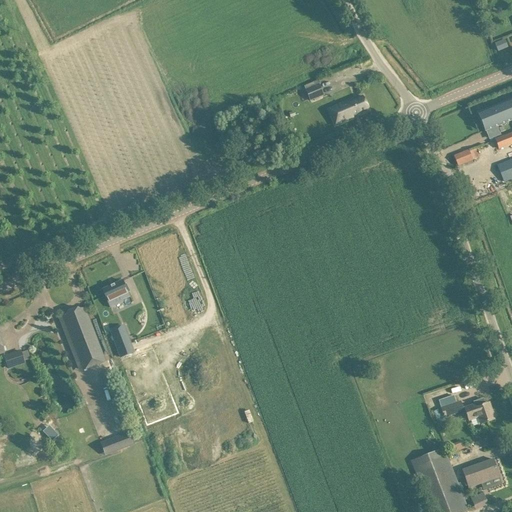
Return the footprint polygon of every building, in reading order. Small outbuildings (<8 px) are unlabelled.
[(507,47),(504,40),(495,44),(498,51),(507,47)] [(317,80),(304,85),(310,101),(323,95),(319,84),(317,80)] [(340,105),(329,109),(331,115),(336,125),(353,118),(353,116),(369,110),(363,96),(355,99),(354,98),(340,105)] [(511,99),(507,101),(478,113),(485,131),(495,127),(511,120),(511,99)] [(498,149),(511,143),(511,132),(505,135),(495,139),(498,149)] [(454,156),(458,166),(473,160),(469,150),(454,156)] [(511,159),(498,165),(505,182),(511,178),(511,159)] [(123,281),(102,290),(111,308),(124,302),(123,299),(129,297),(130,296),(128,292),(130,291),(126,284),(124,285),(123,281)] [(64,322),(68,331),(84,371),(106,362),(90,323),(87,313),(64,322)] [(126,332),(113,337),(121,357),(134,352),(126,332)] [(160,344),(187,428),(206,422),(179,338),(160,344)] [(153,347),(121,359),(147,425),(178,413),(153,347)] [(20,351),(5,356),(8,368),(24,362),(24,361),(30,359),(27,350),(21,352),(20,351)] [(473,405),(465,408),(469,420),(478,416),(481,424),(494,419),(494,417),(496,417),(494,410),(491,411),(489,403),(485,404),(483,399),(474,402),(475,404),(473,405)] [(445,418),(444,416),(463,410),(460,402),(442,408),(442,409),(433,412),(436,421),(445,418)] [(59,433),(49,423),(42,429),(52,439),(59,433)] [(100,443),(106,456),(135,444),(130,431),(100,443)] [(463,442),(452,446),(454,451),(464,448),(463,442)] [(430,511),(464,511),(467,511),(443,448),(411,461),(430,511)] [(493,459),(462,471),(468,487),(499,476),(493,459)] [(483,493),(477,495),(482,507),(488,504),(483,493)]
